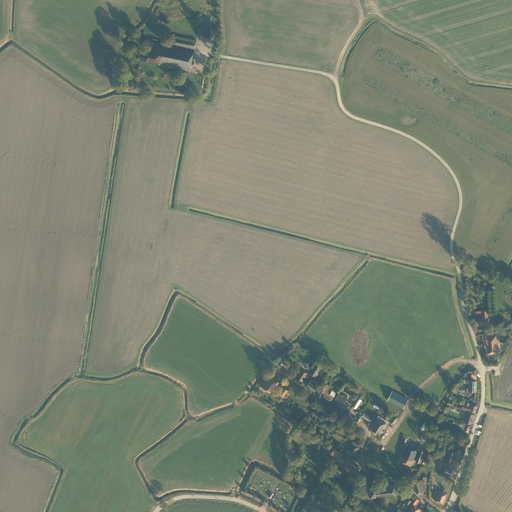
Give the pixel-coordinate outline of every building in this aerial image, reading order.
[(175,36),(173,45),(194,49),(196,40),(175,36)] [(139,52),(138,59),(147,61),(147,60),(159,63),(158,65),(189,70),(194,50),(156,42),(153,55),(139,52)] [(482,318),(479,318),(479,324),(489,324),(489,318),(488,318),(487,309),(482,309),(482,318)] [(498,348),(498,334),(486,335),(486,345),(488,344),(488,352),(497,352),(497,348),(498,348)] [(324,363),(319,359),(310,373),(315,376),(324,363)] [(302,380),(303,381),(308,373),(302,369),(298,375),(296,374),(294,378),(300,382),(302,380)] [(276,385),(279,382),(269,375),(264,382),(265,383),(262,387),(269,392),(273,387),(274,387),(276,385)] [(476,380),(477,376),(471,376),(471,380),(469,380),(468,391),(476,391),(477,380),(476,380)] [(320,383),(312,378),(306,386),(314,391),(320,383)] [(330,386),(326,383),(320,392),(324,395),(323,397),(330,402),(336,393),(332,390),(330,393),(327,391),(330,386)] [(288,390),(283,386),(279,393),(283,396),(288,390)] [(403,408),(408,399),(389,389),(384,398),(403,408)] [(339,401),(336,405),(344,411),(349,404),(345,402),(348,397),(344,395),(339,392),(335,399),(339,401)] [(352,406),(356,409),(362,400),(358,397),(352,406)] [(464,402),(462,407),(462,409),(468,411),(475,413),(478,404),(470,402),(469,404),(467,403),(464,402)] [(475,414),(466,411),(463,421),(471,423),(475,414)] [(361,417),(370,422),(372,418),(364,412),(361,417)] [(375,426),(373,429),(378,432),(380,429),(381,430),(386,422),(379,418),(374,425),(375,426)] [(465,423),(454,419),(453,423),(460,426),(459,429),(468,432),(471,425),(465,423)] [(359,447),(352,443),(347,450),(355,454),(359,447)] [(420,449),(406,444),(399,460),(412,465),(413,460),(421,463),(425,451),(420,449)] [(426,451),(434,455),(437,447),(429,444),(426,451)] [(334,448),(331,454),(339,458),(342,453),(334,448)] [(454,460),(455,460),(456,456),(457,452),(447,449),(444,461),(453,464),(454,460)] [(342,467),(357,474),(360,468),(341,458),(340,460),(345,462),(342,467)] [(426,491),(422,479),(413,482),(417,493),(426,491)] [(396,485),(395,485),(389,485),(388,485),(389,485),(383,486),(382,486),(376,486),(376,487),(376,488),(375,488),(375,487),(374,486),(373,486),(373,487),(372,488),(370,488),(371,494),(376,494),(376,495),(376,496),(377,495),(383,494),(383,495),(384,495),(384,494),(389,494),(396,493),(396,494),(396,493),(395,485),(396,485)] [(447,493),(439,490),(435,500),(443,504),(447,493)] [(418,511),(421,509),(413,503),(406,511),(418,511)]
